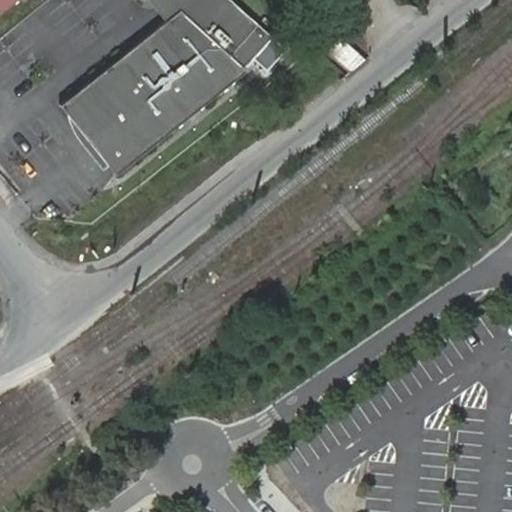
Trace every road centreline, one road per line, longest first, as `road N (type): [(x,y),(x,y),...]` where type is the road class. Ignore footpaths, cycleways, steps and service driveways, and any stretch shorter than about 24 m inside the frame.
road 1 (unclassified): [(67,324),(470,0)]
road 2 (residential): [(511,251),(278,420),(191,464)]
